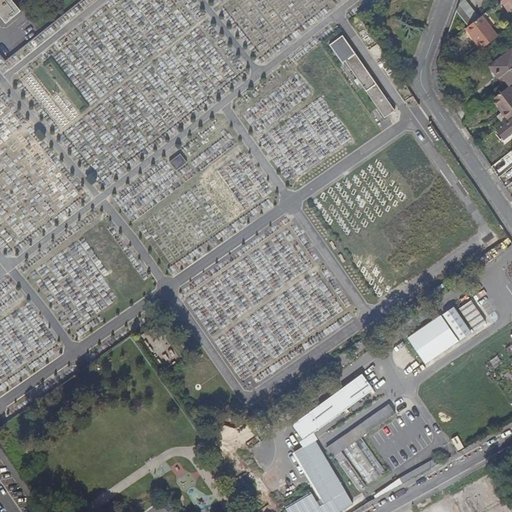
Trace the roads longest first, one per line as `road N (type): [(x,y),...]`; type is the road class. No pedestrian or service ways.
road 1 (unclassified): [(444,0),(421,79),(511,220)]
road 2 (residential): [(377,511),(511,435)]
